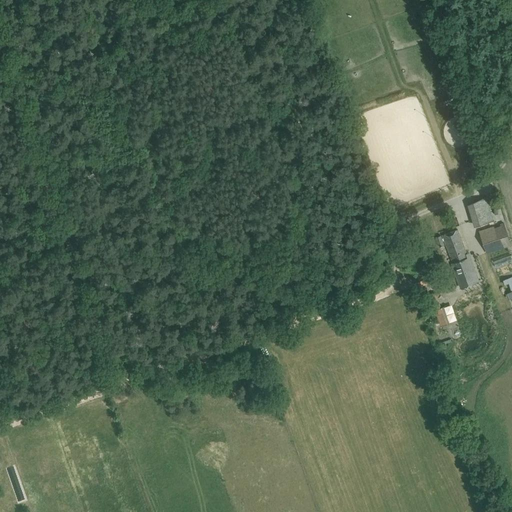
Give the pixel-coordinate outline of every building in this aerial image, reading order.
[(484,206),(490,220),(495,218),(490,204),(484,206)] [(467,207),(462,209),(466,221),(471,219),(467,207)] [(511,246),(509,237),(504,222),(500,224),(500,226),(495,227),(494,225),(478,230),(487,255),(511,246)] [(462,242),(457,230),(443,235),(447,247),(453,264),(452,264),(461,288),(479,281),(474,268),(472,269),(466,254),(467,254),(462,242)] [(511,268),(511,254),(496,259),(498,265),(509,263),(511,269),(511,268)] [(421,288),(434,286),(431,271),(418,274),(421,288)] [(511,276),(502,280),(503,285),(508,284),(511,292),(511,296),(511,276)] [(428,296),(436,314),(440,326),(449,323),(444,307),(441,308),(436,293),(428,296)]
